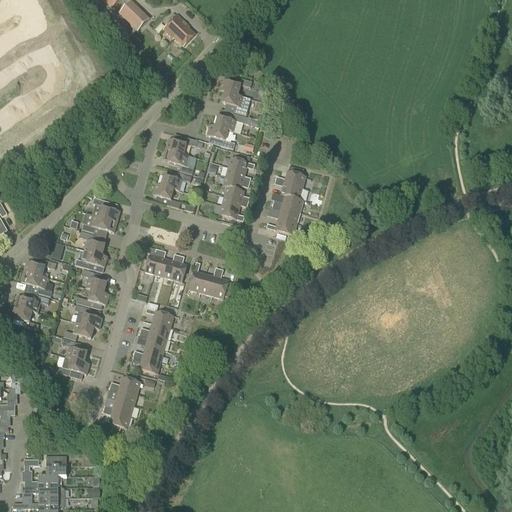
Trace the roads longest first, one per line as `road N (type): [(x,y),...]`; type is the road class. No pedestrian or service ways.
road 1 (unclassified): [(142,511),(219,383),(316,283),(425,222),(511,193)]
road 2 (residential): [(92,407),(132,272),(122,260),(137,204)]
road 3 (unclassified): [(2,263),(100,168)]
